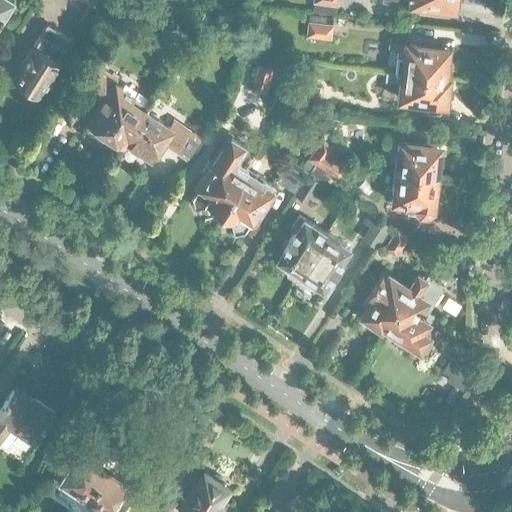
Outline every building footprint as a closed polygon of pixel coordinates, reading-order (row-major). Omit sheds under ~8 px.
[(0,0),(0,20),(12,0),(0,0)] [(336,14),(338,4),(338,0),(308,0),(309,1),(313,1),(313,11),(336,14)] [(389,0),(455,8),(456,0),(389,0)] [(333,24),(326,23),(327,16),(310,14),(309,21),(308,21),(307,35),(331,38),(333,24)] [(207,39),(215,27),(204,20),(196,33),(207,39)] [(48,22),(15,74),(22,78),(21,83),(21,85),(22,88),(24,89),(27,90),(31,88),(33,86),(40,90),(58,61),(59,61),(73,38),(48,22)] [(449,47),(404,41),(404,42),(391,41),(390,49),(398,50),(396,70),(446,76),(449,47)] [(275,59),(261,56),(252,89),(267,93),(275,59)] [(446,76),(396,70),(395,71),(387,70),(386,80),(399,82),(397,99),(446,105),(450,77),(446,76)] [(141,108),(111,89),(115,82),(99,71),(87,89),(103,100),(89,122),(122,144),(146,107),(142,105),(141,108)] [(321,86),(296,83),(294,99),(319,102),(321,86)] [(146,107),(122,144),(125,145),(125,144),(151,161),(156,153),(157,153),(164,143),(177,152),(192,129),(174,117),(170,123),(146,107)] [(222,209),(249,167),(238,160),(248,145),(231,134),(230,136),(231,136),(192,196),(194,208),(206,206),(209,201),(222,209)] [(344,152),(335,146),(323,138),(309,158),(317,164),(321,166),(329,155),(338,161),(344,152)] [(394,170),(438,175),(442,145),(398,139),(398,140),(391,140),(390,152),(396,153),(394,170)] [(347,167),(338,161),(329,155),(321,166),(317,164),(312,172),(334,187),(347,167)] [(312,172),(317,164),(309,158),(303,167),(290,159),(277,179),(295,191),(309,170),(312,172)] [(276,184),(249,167),(222,209),(235,217),(232,222),(234,233),(246,231),(252,221),(274,187),(276,184)] [(434,209),(438,175),(394,170),(392,187),(386,186),(385,196),(388,200),(390,200),(390,201),(408,203),(407,210),(420,211),(421,212),(428,213),(434,209)] [(327,185),(320,181),(309,173),(295,194),(307,201),(310,197),(317,201),(327,185)] [(377,246),(378,244),(389,226),(390,225),(370,212),(364,221),(370,225),(363,237),(377,246)] [(300,273),(328,230),(305,216),(278,258),(287,263),(286,264),(288,265),(289,269),(294,272),(298,271),(300,273)] [(398,227),(395,231),(389,226),(378,244),(384,248),(385,247),(396,254),(409,235),(398,227)] [(328,230),(300,273),(303,274),(303,278),(309,281),(312,281),(315,283),(315,282),(323,287),(350,245),(328,230)] [(411,287),(409,285),(384,268),(361,303),(365,306),(360,313),(381,327),(383,324),(385,326),(411,287)] [(411,287),(385,326),(420,349),(430,334),(423,330),(429,320),(418,313),(428,298),(419,292),(428,277),(418,271),(409,285),(411,287)] [(0,441),(7,446),(18,431),(33,442),(55,410),(16,383),(0,406),(0,441)] [(101,466),(89,458),(104,429),(87,420),(73,449),(78,452),(60,480),(80,492),(77,498),(92,508),(96,503),(110,511),(126,511),(130,506),(124,502),(134,486),(111,472),(115,466),(105,460),(101,466)] [(220,501),(230,486),(203,469),(179,508),(185,511),(215,511),(217,511),(221,505),(220,501)] [(158,511),(160,510),(163,511),(171,499),(161,493),(153,505),(153,506),(149,511),(158,511)] [(153,505),(145,500),(137,511),(149,511),(153,506),(153,505)]
